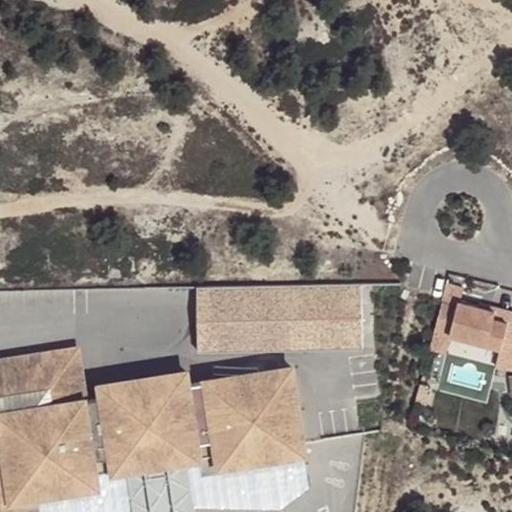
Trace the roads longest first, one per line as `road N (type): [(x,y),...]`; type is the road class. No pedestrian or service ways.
road 1 (track): [(0,211),(136,195),(266,210),(301,204),(511,40)]
road 2 (track): [(423,233),(399,238),(368,225),(193,56),(86,0)]
road 3 (residential): [(494,195),(474,179),(448,178),(426,194),(419,220),(441,253),(467,257),(489,245)]
